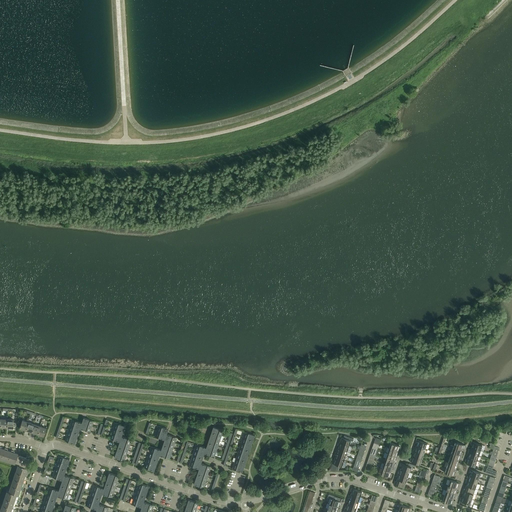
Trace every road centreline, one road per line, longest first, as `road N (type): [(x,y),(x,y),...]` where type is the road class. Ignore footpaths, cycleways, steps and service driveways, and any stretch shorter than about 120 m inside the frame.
road 1 (track): [(0,390),(340,419),(511,413)]
road 2 (residential): [(46,448),(245,503)]
road 3 (residential): [(245,503),(342,478),(426,505)]
